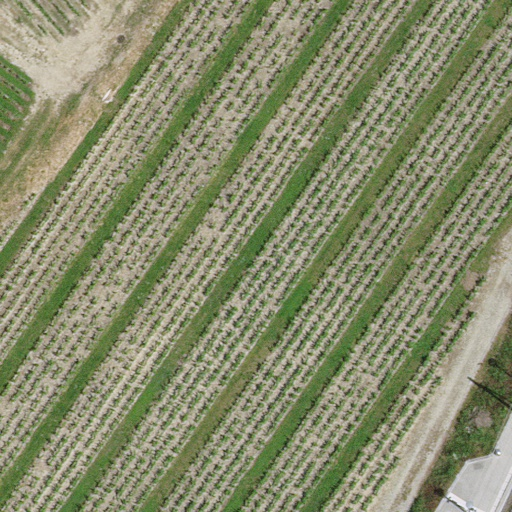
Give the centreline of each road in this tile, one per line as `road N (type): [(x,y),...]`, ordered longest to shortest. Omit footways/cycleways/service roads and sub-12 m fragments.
road 1 (track): [(511,283),(395,511)]
road 2 (track): [(0,180),(129,0)]
